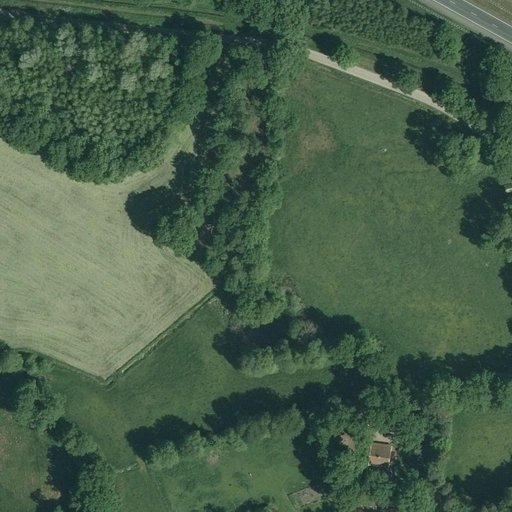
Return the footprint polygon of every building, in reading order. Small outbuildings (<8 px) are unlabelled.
[(440,416),(450,415),(449,400),(439,400),(440,416)] [(413,424),(405,408),(390,414),(397,429),(413,424)] [(415,422),(400,432),(405,440),(420,431),(415,422)] [(425,426),(423,447),(436,448),(437,428),(425,426)] [(391,446),(373,443),(369,466),(387,470),(391,446)]
